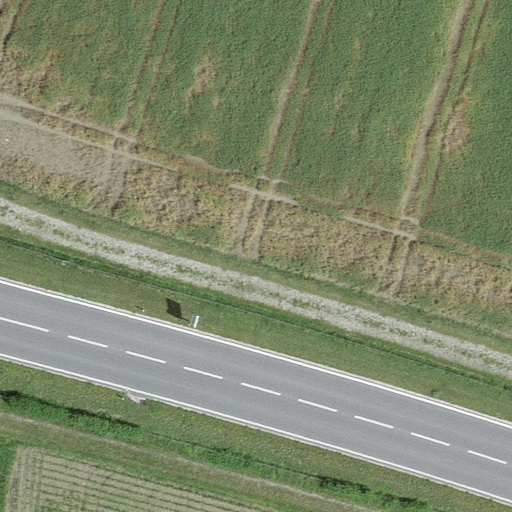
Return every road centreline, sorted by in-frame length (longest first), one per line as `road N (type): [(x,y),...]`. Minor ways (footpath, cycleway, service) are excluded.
road 1 (track): [(0,212),(124,256),(511,365)]
road 2 (secondary): [(511,465),(0,318)]
road 3 (track): [(0,418),(366,511)]
